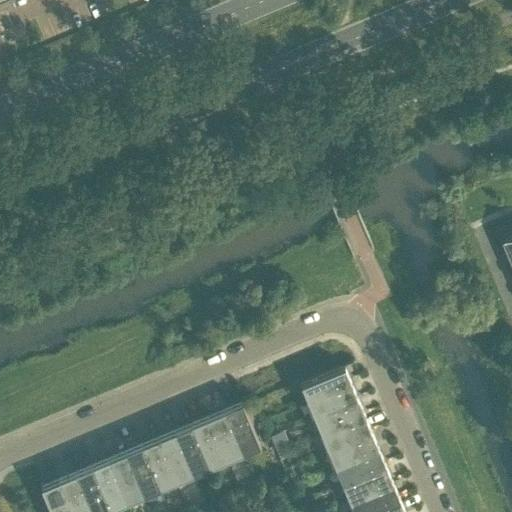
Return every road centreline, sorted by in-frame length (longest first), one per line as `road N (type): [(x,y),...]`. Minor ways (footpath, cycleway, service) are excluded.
road 1 (residential): [(442,511),(368,340),(345,321),(0,457)]
road 2 (primary): [(0,188),(446,0)]
road 3 (primary): [(263,0),(0,111)]
